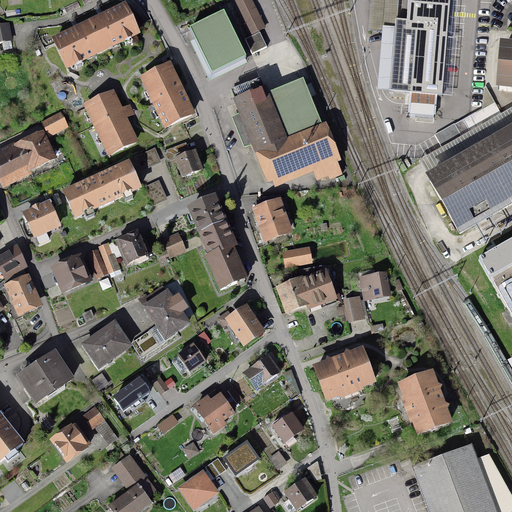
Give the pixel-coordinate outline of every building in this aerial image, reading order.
[(370,0),(369,31),(395,33),(397,0),(370,0)] [(417,33),(412,94),(442,96),(449,1),(437,0),(409,0),(407,32),(417,33)] [(79,1),(64,8),(67,13),(81,6),(79,1)] [(126,7),(89,25),(103,54),(140,36),(126,7)] [(192,33),(213,75),(243,60),(223,18),(192,33)] [(65,72),(103,54),(89,25),(51,44),(65,72)] [(0,47),(14,44),(10,26),(0,27),(0,47)] [(511,48),(502,47),(498,91),(511,92),(511,48)] [(141,81),(165,132),(196,118),(171,66),(141,81)] [(268,91),(289,141),(325,126),(304,76),(268,91)] [(272,183),(275,191),(314,175),(318,185),(341,176),(337,168),(343,166),(325,126),(289,141),(268,91),(266,87),(232,102),(266,185),(272,183)] [(482,110),(464,119),(471,132),(501,115),(486,88),(484,89),(482,110)] [(82,108),(107,160),(137,146),(126,121),(135,117),(131,108),(122,112),(113,93),(82,108)] [(61,117),(45,123),(49,132),(65,126),(61,117)] [(58,163),(44,134),(15,148),(16,151),(0,158),(0,184),(4,192),(32,179),(30,176),(58,163)] [(511,135),(429,182),(459,234),(511,204),(511,135)] [(171,149),(183,181),(204,173),(196,153),(189,156),(184,144),(171,149)] [(138,160),(144,173),(161,165),(156,152),(138,160)] [(62,195),(74,223),(140,193),(128,165),(62,195)] [(159,183),(145,190),(154,208),(168,200),(159,183)] [(188,211),(197,234),(226,222),(216,199),(188,211)] [(254,212),(265,247),(293,237),(282,203),(254,212)] [(22,215),(34,242),(60,231),(48,204),(22,215)] [(197,234),(209,261),(207,262),(220,294),(246,282),(233,251),(237,249),(226,222),(197,234)] [(138,235),(114,245),(112,242),(99,248),(109,271),(119,267),(115,258),(124,255),(129,266),(148,258),(138,235)] [(163,243),(165,249),(181,243),(178,236),(163,243)] [(184,251),(181,243),(165,249),(169,257),(184,251)] [(0,257),(0,273),(3,280),(26,269),(17,249),(0,257)] [(97,252),(88,256),(97,277),(106,273),(97,252)] [(310,253),(296,256),(298,265),(312,262),(310,253)] [(52,268),(63,297),(93,285),(81,256),(52,268)] [(511,267),(489,280),(511,320),(511,358),(507,362),(511,370),(511,267)] [(302,285),(309,303),(310,306),(334,298),(326,276),(302,285)] [(361,281),(365,304),(391,300),(386,276),(361,281)] [(29,277),(4,288),(19,319),(43,309),(29,277)] [(309,303),(302,285),(300,280),(276,288),(285,312),(309,303)] [(159,328),(166,338),(177,331),(187,324),(163,286),(146,297),(151,305),(146,308),(159,328)] [(346,303),(350,324),(356,323),(363,322),(359,300),(346,303)] [(225,323),(243,350),(265,336),(246,309),(225,323)] [(82,346),(99,372),(133,350),(115,324),(82,346)] [(166,338),(159,328),(135,344),(146,360),(181,337),(177,331),(166,338)] [(193,347),(177,358),(190,376),(206,365),(193,347)] [(313,370),(326,405),(376,386),(363,351),(313,370)] [(16,379),(34,405),(72,380),(54,353),(16,379)] [(281,376),(269,358),(244,375),(256,393),(281,376)] [(398,386),(418,439),(452,426),(432,373),(398,386)] [(160,378),(153,383),(162,394),(169,389),(160,378)] [(235,406),(243,400),(234,387),(226,393),(235,406)] [(207,400),(194,409),(213,438),(227,429),(224,424),(234,417),(220,397),(210,404),(207,400)] [(96,412),(86,419),(90,426),(95,422),(98,425),(103,421),(96,412)] [(273,429),(285,446),(304,433),(292,416),(273,429)] [(0,465),(24,447),(0,417),(0,465)] [(115,438),(103,421),(98,425),(95,427),(107,444),(115,438)] [(73,425),(50,442),(67,464),(89,446),(73,425)] [(184,450),(190,460),(201,453),(194,443),(184,450)] [(247,444),(223,460),(235,479),(260,463),(247,444)] [(414,470),(429,511),(511,511),(511,498),(490,455),(477,459),(472,449),(414,470)] [(279,452),(270,459),(279,470),(287,464),(279,452)] [(156,495),(130,458),(112,470),(129,494),(108,508),(110,511),(145,511),(153,507),(149,501),(156,495)] [(218,459),(212,464),(221,475),(227,471),(218,459)] [(214,480),(221,475),(212,464),(205,469),(214,480)] [(181,489),(194,509),(216,494),(203,474),(181,489)] [(300,511),(318,498),(305,481),(285,497),(296,511),(300,511)] [(264,501),(270,510),(279,505),(274,496),(264,501)]
